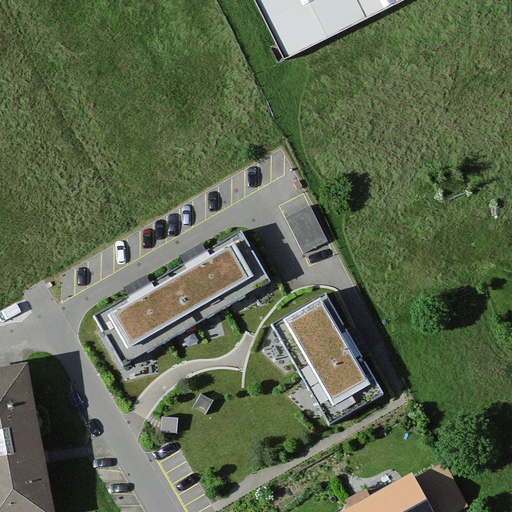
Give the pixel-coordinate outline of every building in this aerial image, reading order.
[(256,0),(287,60),(407,0),(256,0)] [(300,248),(328,238),(315,200),(287,210),(300,248)] [(238,239),(97,321),(124,367),(265,285),(238,239)] [(325,303),(275,331),(326,421),(375,393),(325,303)] [(53,511),(26,364),(0,368),(0,511),(53,511)] [(406,468),(331,511),(450,511),(464,504),(439,462),(412,478),(406,468)]
